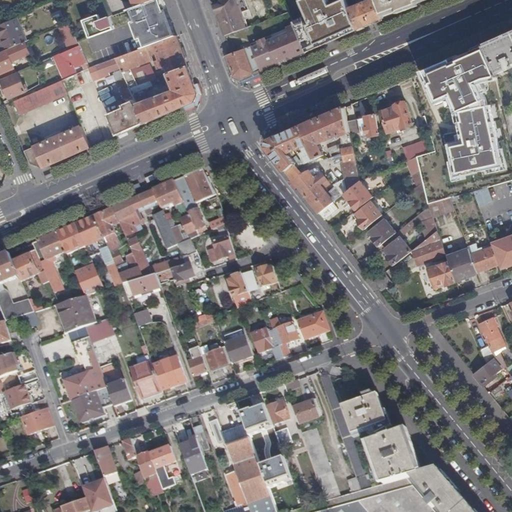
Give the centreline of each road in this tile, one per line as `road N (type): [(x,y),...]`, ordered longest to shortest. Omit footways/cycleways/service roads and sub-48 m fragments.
road 1 (residential): [(386,333),(0,472)]
road 2 (secondary): [(386,333),(258,171),(231,119)]
road 3 (primary): [(37,205),(231,119)]
road 4 (secondary): [(511,491),(386,333)]
road 5 (primary): [(399,46),(231,119)]
road 6 (residential): [(386,333),(511,288)]
road 7 (secondary): [(189,0),(231,119)]
